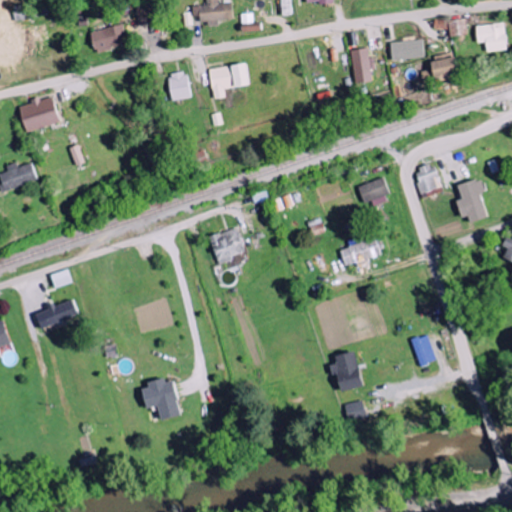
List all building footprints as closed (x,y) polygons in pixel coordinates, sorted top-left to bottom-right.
[(234,20),(232,4),(220,5),(219,0),(206,0),(207,6),(192,7),(193,18),(200,18),(201,26),(219,24),(219,21),(234,20)] [(136,8),(139,27),(154,24),(151,5),(136,8)] [(451,38),(468,37),(466,20),(449,22),(451,38)] [(448,21),(435,21),(434,30),(448,30),(448,21)] [(478,44),(487,43),(488,53),(507,52),(505,25),(477,27),(478,44)] [(91,31),(95,52),(127,47),(124,26),(91,31)] [(393,61),(425,59),(424,41),(392,42),(393,61)] [(375,83),(368,49),(351,52),(357,86),(375,83)] [(422,73),(424,83),(440,80),(441,83),(460,79),(455,53),(433,58),(435,70),(422,73)] [(233,67),(236,89),(251,87),(248,65),(233,67)] [(227,99),(226,91),(234,90),(231,67),(211,70),(215,101),(227,99)] [(173,102),(191,100),(188,73),(170,75),(173,102)] [(402,98),(417,94),(415,87),(400,90),(402,98)] [(20,107),(27,134),(61,124),(54,98),(40,102),(40,101),(20,107)] [(71,149),(78,168),(86,165),(80,146),(71,149)] [(38,183),(34,165),(18,169),(17,165),(7,167),(8,173),(0,176),(3,186),(0,187),(2,193),(38,183)] [(434,166),(416,172),(420,183),(418,184),(422,196),(443,189),(434,166)] [(391,196),(387,180),(360,187),(365,204),(391,196)] [(460,187),(464,201),(459,203),(464,219),(470,217),(472,224),(490,219),(483,195),(488,194),(484,180),(460,187)] [(270,200),(268,191),(253,196),(256,205),(270,200)] [(247,254),(238,229),(211,239),(221,264),(247,254)] [(350,243),(352,249),(342,252),(347,267),(358,264),(359,266),(384,259),(377,235),(350,243)] [(53,276),(57,290),(74,284),(69,270),(53,276)] [(38,315),(43,330),(81,318),(75,301),(50,309),(51,311),(38,315)] [(0,349),(13,345),(5,321),(0,322),(0,349)] [(414,340),(422,366),(437,362),(430,335),(414,340)] [(338,355),(339,363),(332,365),(335,375),(340,374),(344,392),(366,387),(358,351),(338,355)] [(184,414),(174,378),(143,386),(149,408),(160,405),(164,420),(184,414)] [(347,404),(350,423),(367,420),(364,401),(347,404)]
